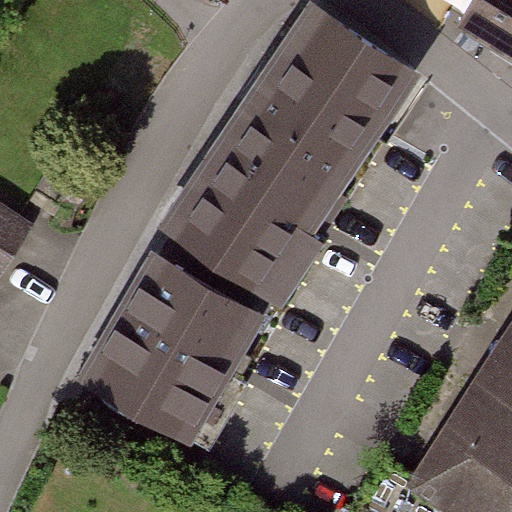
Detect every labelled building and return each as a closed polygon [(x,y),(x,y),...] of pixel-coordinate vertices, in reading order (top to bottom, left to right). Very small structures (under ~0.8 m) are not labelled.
[(424,60),(329,0),(299,0),(157,223),(283,303),(350,199),(340,193),(375,138),(382,127),(424,60)] [(511,0),(471,0),(458,22),(511,53),(511,0)] [(0,195),(0,276),(5,279),(40,218),(0,195)] [(268,307),(153,242),(81,368),(195,434),(268,307)] [(511,511),(511,320),(413,477),(468,511),(511,511)]
